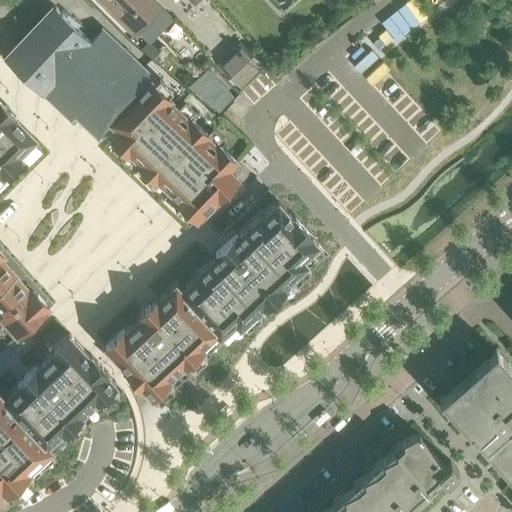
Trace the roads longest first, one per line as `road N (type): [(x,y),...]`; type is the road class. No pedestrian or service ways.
road 1 (tertiary): [(167,511),(409,304)]
road 2 (residential): [(473,324),(251,511)]
road 3 (residential): [(259,140),(409,304)]
